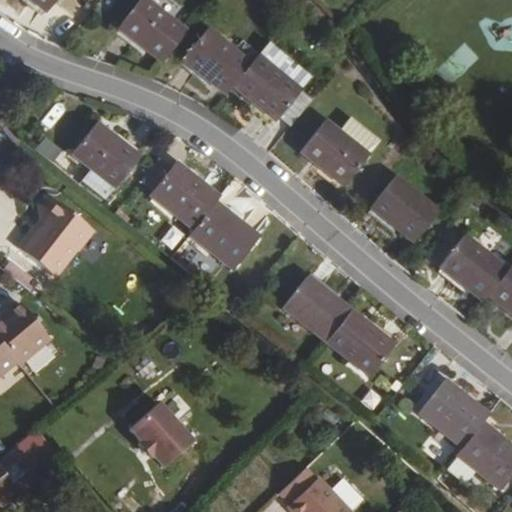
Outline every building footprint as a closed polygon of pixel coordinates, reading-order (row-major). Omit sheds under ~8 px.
[(56,0),(27,0),(45,14),(56,0)] [(185,33),(147,0),(140,0),(118,27),(160,63),(185,33)] [(231,87),(249,64),(207,29),(181,59),(224,95),(231,87)] [(264,45),(257,55),(300,92),(309,82),(264,45)] [(257,55),(249,64),(231,87),(275,123),(300,92),(257,55)] [(342,133),(368,155),(379,141),(350,116),(342,126),(346,129),(342,133)] [(343,186),(368,155),(342,133),(325,121),(299,152),(343,186)] [(113,191),(139,158),(95,123),(69,156),(113,191)] [(150,195),(193,230),(214,202),(218,197),(176,163),(150,195)] [(437,212),(394,178),(369,208),(412,242),(437,212)] [(93,232),(48,197),(39,209),(39,225),(33,233),(31,233),(19,249),(54,277),(75,251),(77,252),(93,232)] [(214,202),(193,230),(188,236),(232,270),(258,238),(214,202)] [(481,302),(486,295),(507,271),(463,235),(438,265),(481,302)] [(511,265),(507,271),(486,295),(511,315),(511,265)] [(325,342),(350,311),(306,277),(282,307),(325,342)] [(0,313),(0,343),(16,362),(18,364),(48,339),(17,302),(10,309),(8,307),(0,313)] [(393,344),(350,311),(325,342),(368,376),(393,344)] [(0,375),(16,362),(0,343),(0,375)] [(461,448),(482,421),(486,414),(444,379),(418,411),(461,448)] [(190,446),(157,406),(128,432),(138,444),(136,447),(148,460),(150,458),(161,471),(190,446)] [(511,472),(511,445),(482,421),(461,448),(456,454),(474,470),(498,490),(511,472)] [(41,479),(16,447),(0,460),(0,469),(13,485),(22,496),(41,479)] [(463,483),(474,470),(456,454),(445,468),(463,483)] [(316,478),(306,468),(278,496),(288,505),(288,507),(292,511),(349,511),(351,511),(317,477),(316,478)] [(0,495),(13,485),(0,469),(0,495)]
